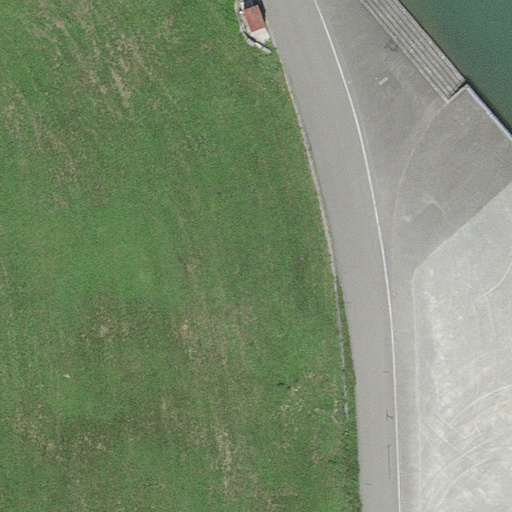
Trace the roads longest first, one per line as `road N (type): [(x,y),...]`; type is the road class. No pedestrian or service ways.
road 1 (unclassified): [(287,0),(306,40),(347,199),(378,379),(378,511)]
road 2 (track): [(511,253),(306,40)]
